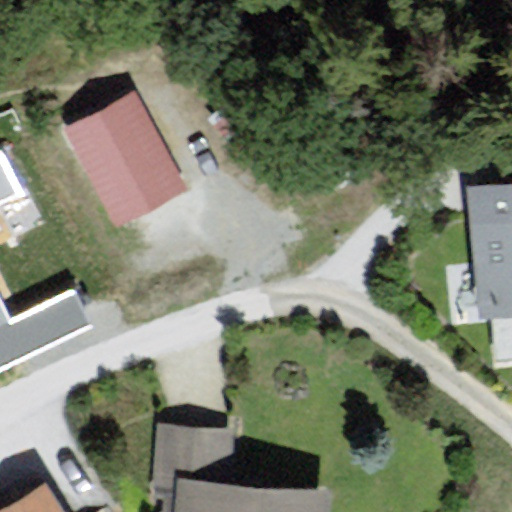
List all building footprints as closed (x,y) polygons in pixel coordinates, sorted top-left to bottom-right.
[(174,178),(116,79),(49,118),(106,217),(174,178)] [(9,305),(0,284),(0,192),(27,182),(8,136),(0,139),(0,356),(97,317),(80,275),(9,305)] [(511,196),(451,202),(460,302),(511,297),(511,196)] [(304,511),(307,473),(165,464),(162,511),(304,511)] [(51,511),(27,467),(0,485),(0,511),(51,511)]
